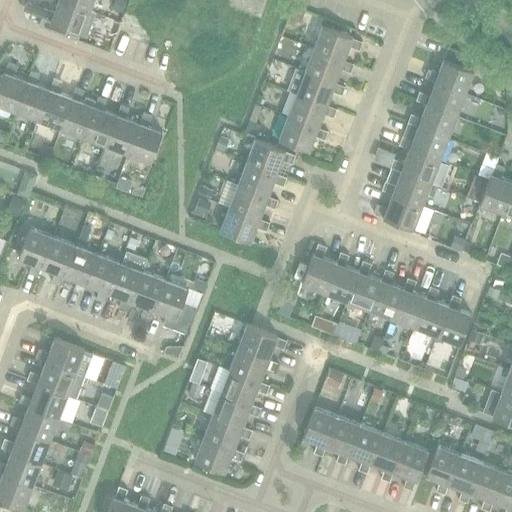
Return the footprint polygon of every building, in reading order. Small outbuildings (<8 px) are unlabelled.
[(81,31),(90,8),(69,0),(58,0),(54,10),(44,6),(41,14),(51,18),(51,19),(81,31)] [(313,47),(343,58),(348,44),(359,48),(362,40),(351,36),(352,34),(322,23),(313,47)] [(435,80),(465,92),(474,69),(467,66),(472,54),(448,45),(438,72),(429,68),(426,77),(435,80)] [(353,62),(343,58),(313,47),(305,70),(334,81),(340,67),(350,71),(353,62)] [(0,102),(15,109),(27,79),(13,74),(17,64),(8,60),(5,71),(3,70),(0,79),(0,102)] [(37,117),(49,87),(35,82),(39,72),(30,69),(27,79),(15,109),(37,117)] [(345,85),(334,81),(305,70),(296,92),(326,103),(331,89),(342,93),(345,85)] [(60,126),(71,96),(58,91),(61,80),(52,77),(49,87),(37,117),(60,126)] [(457,114),(465,92),(435,80),(430,94),(420,91),(417,99),(426,103),(457,114)] [(83,134),(94,104),(81,100),(84,89),(75,86),(71,96),(60,126),(83,134)] [(336,107),(326,103),(296,92),(288,115),(317,126),(322,112),(333,116),(336,107)] [(105,143),(117,113),(103,108),(107,97),(98,94),(94,104),(83,134),(105,143)] [(128,151),(139,122),(125,116),(129,106),(121,103),(117,113),(105,143),(128,151)] [(448,137),(457,114),(426,103),(421,117),(412,113),(408,122),(418,126),(448,137)] [(143,111),(139,122),(128,151),(151,160),(162,131),(147,125),(151,114),(143,111)] [(328,130),(317,126),(288,115),(279,137),(309,148),(314,135),(325,139),(328,130)] [(440,160),(448,137),(418,126),(413,139),(403,136),(400,145),(409,148),(440,160)] [(255,137),(247,161),(276,172),(281,158),(291,162),(294,154),(284,150),(285,148),(255,137)] [(431,182),(440,160),(409,148),(404,162),(394,159),(391,167),(400,171),(431,182)] [(247,161),(238,183),(268,195),(273,181),(283,185),(286,176),(276,172),(247,161)] [(503,211),(511,187),(511,180),(501,176),(505,165),(496,162),(492,173),(491,172),(479,203),(503,211)] [(423,204),(431,182),(400,171),(396,184),(386,181),(383,189),(392,193),(423,204)] [(227,179),(218,202),(230,206),(259,217),(264,203),(274,207),(278,199),(268,195),(238,183),(227,179)] [(511,214),(511,187),(503,211),(511,214)] [(414,227),(423,204),(392,193),(387,207),(378,203),(375,211),(384,215),(383,216),(414,227)] [(230,206),(221,229),(251,240),(256,226),(266,230),(269,221),(259,217),(230,206)] [(41,265),(52,235),(30,226),(18,256),(32,261),(29,271),(37,274),(41,265)] [(63,273),(74,243),(52,235),(41,265),(54,270),(51,279),(59,283),(63,273)] [(85,282),(97,252),(74,243),(63,273),(77,278),(73,288),(82,291),(85,282)] [(325,291),(336,261),(322,256),(326,246),(318,243),(314,253),(313,252),(301,282),(325,291)] [(348,300),(359,270),(345,264),(349,255),(340,251),(336,261),(325,291),(348,300)] [(105,300),(109,291),(120,261),(97,252),(85,282),(100,287),(96,297),(105,300)] [(370,308),(382,278),(367,273),(371,263),(363,260),(359,270),(348,300),(370,308)] [(131,299),(142,269),(120,261),(109,291),(122,296),(119,306),(127,309),(131,299)] [(149,317),(153,308),(164,278),(142,269),(131,299),(145,304),(141,314),(149,317)] [(392,317),(404,287),(390,282),(394,272),(385,269),(382,278),(370,308),(392,317)] [(415,325),(427,296),(412,290),(416,280),(407,277),(404,287),(392,317),(415,325)] [(186,331),(197,305),(183,300),(188,287),(164,278),(153,308),(167,313),(163,322),(172,326),(172,325),(186,331)] [(437,334),(448,304),(435,299),(438,289),(430,286),(427,296),(415,325),(437,334)] [(448,304),(437,334),(460,342),(471,313),(457,307),(461,298),(452,294),(448,304)] [(238,346),(268,357),(273,344),(283,348),(286,339),(276,335),(277,334),(247,323),(238,346)] [(39,347),(36,356),(46,359),(46,360),(84,374),(93,351),(55,337),(49,351),(39,347)] [(278,361),(268,357),(238,346),(229,369),(259,380),(264,366),(274,370),(278,361)] [(31,370),(28,378),(37,382),(67,393),(76,397),(84,374),(46,360),(40,374),(31,370)] [(511,368),(510,368),(501,390),(511,393),(511,368)] [(269,384),(259,380),(229,369),(220,391),(250,403),(256,389),(266,393),(269,384)] [(22,392),(19,400),(29,404),(29,405),(59,416),(67,393),(37,382),(32,396),(22,392)] [(492,386),(483,411),(511,421),(511,393),(501,390),(492,386)] [(260,407),(250,403),(220,391),(212,414),(242,425),(247,411),(257,415),(260,407)] [(13,415),(10,424),(20,427),(20,428),(50,439),(59,416),(29,405),(24,418),(13,415)] [(323,454),(327,444),(338,414),(315,405),(304,435),(318,440),(314,451),(323,454)] [(252,429),(242,425),(212,414),(203,436),(233,448),(239,434),(249,437),(252,429)] [(349,452),(360,422),(338,414),(327,444),(340,449),(336,459),(345,463),(349,452)] [(367,471),(371,461),(383,431),(360,422),(349,452),(363,458),(359,468),(367,471)] [(5,437),(2,445),(12,449),(42,461),(50,439),(20,428),(15,441),(5,437)] [(390,480),(394,469),(405,439),(383,431),(371,461),(386,466),(382,477),(390,480)] [(243,451),(233,448),(203,436),(195,458),(225,470),(230,456),(240,460),(243,451)] [(405,439),(394,469),(408,475),(404,485),(412,488),(416,478),(417,479),(429,448),(405,439)] [(449,482),(460,452),(437,443),(425,473),(440,479),(436,489),(445,492),(449,482)] [(0,460),(0,470),(3,472),(33,484),(42,461),(12,449),(6,463),(0,460)] [(467,501),(471,491),(483,461),(460,452),(449,482),(463,487),(459,498),(467,501)] [(494,499),(505,469),(483,461),(471,491),(485,496),(481,506),(490,509),(494,499)] [(511,511),(511,472),(505,469),(494,499),(508,505),(505,511),(511,511)] [(0,497),(24,507),(33,484),(3,472),(0,480),(0,497)] [(134,511),(137,503),(124,498),(128,488),(119,485),(115,495),(114,495),(107,511),(134,511)] [(159,511),(145,507),(149,497),(141,493),(137,503),(134,511),(159,511)] [(168,511),(172,505),(163,502),(159,511),(168,511)]
